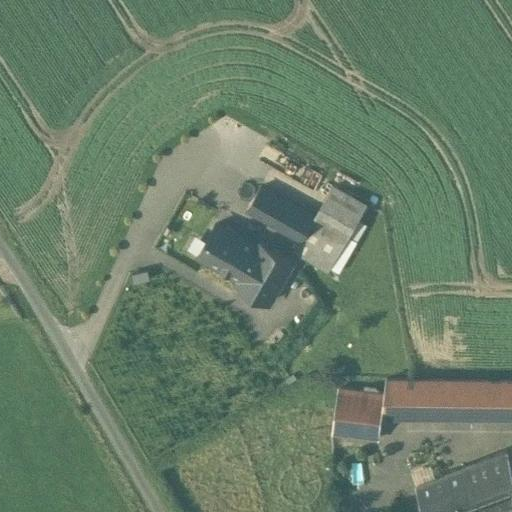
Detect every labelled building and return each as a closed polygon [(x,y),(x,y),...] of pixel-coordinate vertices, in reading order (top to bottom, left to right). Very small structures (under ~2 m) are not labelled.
[(314,216),(301,238),(300,238),(293,250),(310,260),(328,271),(366,204),(332,184),(314,216)] [(314,216),(260,185),(247,208),(248,208),(300,238),(301,238),(314,216)] [(260,243),(258,247),(217,223),(206,241),(212,244),(204,258),(240,279),(237,284),(269,302),(292,262),(260,243)] [(385,393),(338,387),(333,428),(332,433),(378,438),(382,414),(395,415),(511,416),(511,379),(386,379),(385,393)] [(511,466),(506,451),(417,485),(426,511),(490,511),(498,509),(511,503),(511,466)] [(511,511),(511,503),(498,509),(499,511),(511,511)]
